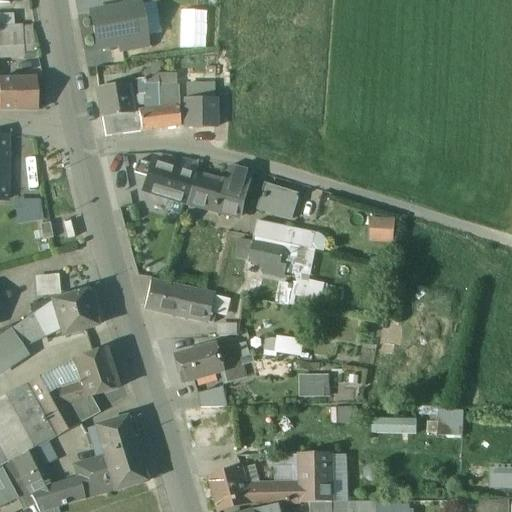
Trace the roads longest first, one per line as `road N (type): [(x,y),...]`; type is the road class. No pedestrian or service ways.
road 1 (tertiary): [(186,511),(84,147)]
road 2 (residential): [(376,200),(200,152),(84,147)]
road 3 (tertiary): [(84,147),(56,0)]
road 4 (track): [(511,244),(376,200)]
